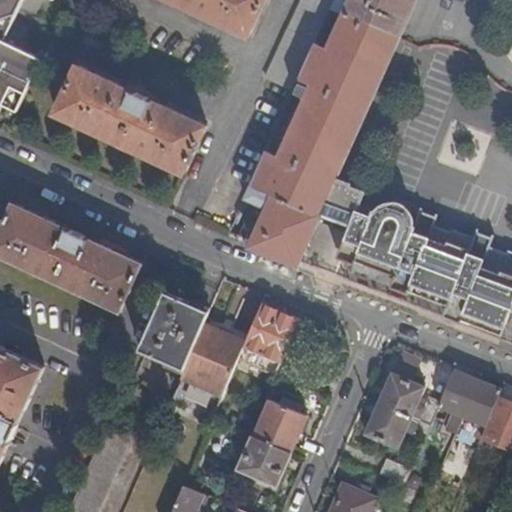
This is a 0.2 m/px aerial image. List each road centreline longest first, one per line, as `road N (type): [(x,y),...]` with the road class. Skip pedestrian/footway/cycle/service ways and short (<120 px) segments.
road 1 (residential): [(0,154),(385,317)]
road 2 (residential): [(300,511),(385,317)]
road 3 (residential): [(385,317),(511,365)]
